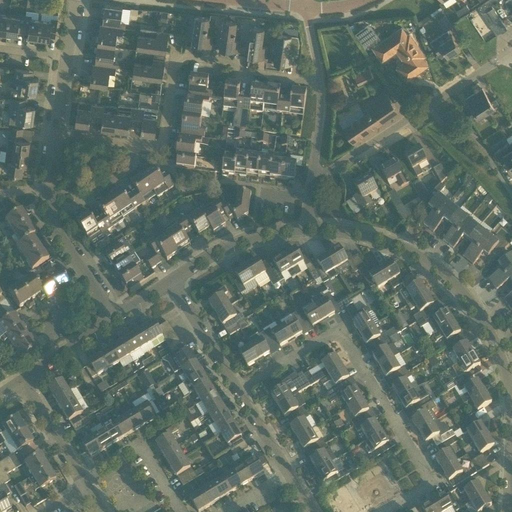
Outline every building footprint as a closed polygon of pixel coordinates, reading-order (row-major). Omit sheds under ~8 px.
[(498,1),(487,8),(501,29),(511,22),(498,1)] [(125,29),(126,23),(121,22),(123,8),(105,5),(103,20),(101,19),(103,20),(102,25),(123,29),(125,29)] [(452,25),(441,9),(434,14),(445,30),(452,25)] [(0,34),(6,35),(9,15),(0,13),(0,34)] [(9,15),(6,35),(6,37),(11,38),(11,36),(18,37),(18,33),(23,34),(26,15),(20,14),(19,17),(9,15)] [(28,38),(38,39),(41,20),(31,18),(32,16),(26,15),(23,34),(28,34),(28,38)] [(207,36),(209,18),(195,16),(191,46),(211,49),(213,37),(207,36)] [(41,20),(38,39),(38,42),(43,42),(43,40),(49,41),(50,37),(55,38),(58,19),(51,18),(51,21),(41,20)] [(234,40),(237,22),(223,20),(219,50),(239,52),(240,41),(234,40)] [(364,28),(355,34),(365,48),(376,41),(376,42),(380,39),(369,24),(367,25),(364,28)] [(102,25),(100,25),(99,30),(97,30),(99,31),(97,45),(115,48),(117,33),(123,34),(123,29),(102,25)] [(262,46),(264,28),(250,27),(246,56),(266,59),(268,47),(262,46)] [(397,69),(406,81),(413,76),(411,74),(418,69),(420,71),(428,66),(422,57),(425,56),(409,34),(407,36),(402,28),(373,48),(382,61),(397,50),(406,63),(397,69)] [(166,52),(169,33),(157,31),(156,37),(138,35),(136,49),(166,52)] [(278,34),(274,63),(293,66),(295,54),(289,53),(292,36),(278,34)] [(448,57),(460,49),(452,36),(433,48),(438,54),(443,51),(448,57)] [(115,48),(97,45),(95,59),(93,59),(95,59),(95,64),(118,68),(118,63),(113,62),(115,48)] [(162,80),(165,60),(153,59),(152,65),(134,62),(132,76),(162,80)] [(92,70),(90,84),(107,87),(109,72),(119,73),(120,68),(117,68),(118,68),(95,64),(93,64),(92,70),(90,69),(92,70)] [(369,68),(361,72),(354,76),(358,85),(373,78),(369,68)] [(29,71),(16,69),(14,82),(12,82),(10,83),(9,88),(10,89),(19,90),(19,91),(19,96),(30,98),(31,93),(37,94),(39,79),(28,78),(29,71)] [(188,96),(210,99),(212,100),(212,94),(207,93),(209,79),(191,76),(188,96)] [(237,110),(244,111),(245,98),(239,98),(241,85),(227,83),(224,107),(237,109),(237,110)] [(277,113),(283,114),(285,101),(279,100),(281,88),(266,86),(266,89),(267,89),(264,111),(277,113)] [(264,111),(267,89),(266,89),(253,87),(251,99),(245,98),(244,111),(250,111),(264,113),(264,111)] [(482,89),(474,94),(486,113),(494,107),(490,102),(482,89)] [(291,102),(285,101),(283,114),(290,115),(303,116),(307,92),(293,90),(291,102)] [(342,128),(344,130),(353,143),(398,111),(385,91),(361,108),(340,122),(343,127),(342,128)] [(475,112),(478,118),(486,113),(474,94),(466,99),(475,112)] [(186,96),(184,116),(202,118),(204,104),(209,105),(210,99),(188,96),(186,96)] [(8,114),(11,114),(9,124),(20,125),(21,121),(32,123),(35,108),(25,106),(26,100),(11,98),(9,105),(8,114)] [(490,102),(494,107),(499,104),(495,99),(490,102)] [(78,102),(75,127),(89,129),(90,117),(96,118),(98,105),(88,104),(78,102)] [(98,105),(96,118),(102,119),(101,130),(115,132),(115,130),(117,108),(104,106),(104,105),(98,105)] [(136,120),(138,108),(118,105),(117,108),(115,130),(129,132),(131,120),(136,120)] [(138,108),(136,120),(142,121),(141,133),(155,135),(158,111),(138,108)] [(478,118),(475,112),(470,115),(473,121),(478,118)] [(202,118),(184,116),(181,135),(205,138),(205,133),(200,132),(202,118)] [(6,150),(32,154),(32,148),(29,148),(30,141),(22,140),(22,135),(11,133),(10,139),(8,139),(6,150)] [(179,135),(176,155),(194,157),(196,145),(201,145),(208,147),(209,140),(204,139),(205,138),(181,135),(179,135)] [(511,168),(511,147),(509,143),(494,153),(501,164),(507,160),(511,168)] [(234,175),(235,172),(238,153),(238,151),(234,150),(235,148),(226,146),(225,155),(224,160),(223,168),(222,176),(227,177),(227,174),(234,175)] [(419,148),(405,157),(412,170),(417,178),(423,174),(418,167),(427,162),(419,148)] [(246,173),(247,173),(249,155),(250,150),(244,149),(244,154),(238,153),(235,172),(240,172),(240,174),(246,175),(246,173)] [(8,163),(27,165),(28,158),(31,159),(32,154),(6,150),(5,161),(8,162),(8,163)] [(268,151),(268,157),(261,156),(259,177),(259,175),(271,176),(273,160),(274,152),(268,151)] [(280,161),(273,160),(271,176),(271,178),(283,180),(286,157),(286,155),(281,154),(280,161)] [(196,157),(194,157),(176,155),(178,156),(177,163),(175,162),(174,167),(194,170),(196,157)] [(259,177),(261,156),(249,155),(247,173),(259,175),(258,177),(259,177)] [(286,157),(283,180),(289,181),(289,183),(294,184),(297,163),(290,162),(291,157),(286,157)] [(27,165),(8,163),(7,174),(22,175),(23,169),(26,170),(27,165)] [(394,163),(381,171),(388,182),(396,178),(401,187),(406,184),(401,175),(394,163)] [(447,178),(440,165),(433,169),(441,184),(447,178)] [(144,177),(157,197),(157,198),(174,187),(165,173),(160,176),(155,169),(144,177)] [(144,177),(142,175),(131,183),(137,193),(132,197),(140,207),(157,197),(144,177)] [(354,185),(359,194),(353,198),(361,211),(372,205),(368,197),(370,196),(371,198),(372,200),(374,201),(376,201),(380,199),(381,197),(381,195),(380,193),(378,191),(369,177),(361,182),(361,181),(354,185)] [(424,213),(429,208),(434,212),(423,224),(428,229),(449,203),(440,195),(445,188),(440,185),(417,209),(424,213)] [(128,200),(121,190),(109,198),(110,200),(123,218),(140,207),(132,197),(128,200)] [(402,205),(394,191),(387,195),(397,213),(404,209),(402,205)] [(226,204),(221,208),(224,213),(230,221),(235,218),(238,222),(248,215),(251,195),(238,193),(236,208),(231,211),(226,204)] [(100,221),(108,232),(124,220),(123,218),(110,200),(99,207),(98,205),(97,205),(106,217),(100,221)] [(217,202),(201,213),(211,229),(214,234),(226,226),(219,216),(224,213),(221,208),(217,202)] [(449,203),(428,229),(433,233),(444,220),(449,224),(459,211),(449,203)] [(211,229),(201,213),(197,208),(181,219),(186,228),(191,225),(201,239),(201,238),(200,236),(211,229)] [(8,234),(34,218),(31,213),(25,216),(21,210),(5,221),(10,229),(7,232),(8,234)] [(443,241),(448,245),(469,219),(459,211),(449,224),(453,228),(443,241)] [(108,232),(100,221),(96,224),(88,212),(87,212),(88,214),(77,222),(91,243),(108,232)] [(38,224),(34,218),(8,234),(16,246),(16,247),(32,236),(33,237),(37,234),(32,227),(38,224)] [(164,230),(165,232),(178,251),(189,244),(190,245),(191,245),(181,231),(186,228),(181,219),(164,230)] [(479,227),(469,219),(448,245),(453,249),(463,236),(468,240),(479,227)] [(468,261),(489,236),(479,227),(468,240),(473,244),(463,257),(468,261)] [(178,251),(165,232),(149,243),(155,253),(156,254),(160,251),(167,261),(179,253),(178,251)] [(37,243),(33,237),(32,236),(16,247),(22,256),(18,258),(20,261),(46,244),(42,239),(37,243)] [(494,239),(489,236),(468,261),(473,265),(483,253),(488,257),(492,252),(497,256),(509,246),(503,239),(502,238),(501,238),(500,238),(499,237),(498,237),(497,237),(496,237),(495,238),(494,239)] [(109,260),(113,266),(133,253),(124,238),(105,251),(108,255),(104,258),(107,262),(109,260)] [(46,244),(20,261),(18,263),(19,266),(26,262),(32,271),(48,260),(44,253),(49,250),(46,244)] [(339,248),(328,255),(336,269),(339,274),(350,267),(355,273),(360,270),(353,258),(347,262),(339,248)] [(295,249),(284,255),(297,276),(301,273),(298,266),(304,263),(306,267),(311,264),(304,252),(299,255),(295,249)] [(113,266),(120,276),(135,266),(140,262),(133,253),(113,266)] [(155,253),(150,256),(157,266),(161,263),(156,254),(155,253)] [(292,279),(297,276),(284,255),(273,262),(276,267),(271,270),(279,284),(283,281),(284,280),(282,276),(287,273),(292,278),(292,279)] [(336,269),(328,255),(317,262),(321,268),(316,271),(320,278),(323,283),(328,279),(326,275),(336,269)] [(389,282),(381,269),(370,275),(358,255),(353,258),(360,270),(370,288),(377,287),(378,289),(389,282)] [(492,285),(511,270),(511,255),(498,265),(502,270),(489,279),(492,285)] [(146,259),(152,269),(157,266),(150,256),(146,259)] [(257,260),(246,267),(255,281),(258,287),(269,280),(274,287),(279,284),(271,270),(269,268),(264,272),(257,260)] [(392,262),(381,269),(389,282),(391,287),(401,281),(403,286),(415,279),(412,274),(404,278),(401,274),(400,275),(392,262)] [(311,264),(306,267),(311,274),(316,271),(311,264)] [(48,276),(59,293),(70,286),(71,287),(57,265),(53,268),(55,271),(48,276)] [(124,288),(129,285),(132,289),(144,281),(135,266),(120,276),(124,282),(122,284),(124,288)] [(244,288),(255,281),(246,267),(235,273),(239,280),(234,283),(241,294),(246,291),(244,288)] [(511,270),(492,285),(496,290),(510,280),(511,283),(511,270)] [(320,278),(316,271),(311,274),(315,282),(320,278)] [(31,300),(34,298),(37,296),(40,302),(46,298),(37,284),(32,276),(29,273),(26,274),(29,278),(20,284),(31,300)] [(46,298),(47,301),(58,293),(60,295),(60,294),(59,293),(48,276),(46,273),(42,275),(44,279),(37,284),(46,298)] [(415,279),(403,286),(405,289),(399,293),(408,306),(427,294),(420,283),(418,284),(415,279)] [(29,309),(30,309),(34,306),(31,300),(20,284),(18,280),(15,282),(17,286),(8,292),(19,308),(25,304),(29,309)] [(209,304),(216,315),(230,306),(223,295),(227,293),(224,288),(212,295),(216,300),(209,304)] [(311,301),(313,303),(324,321),(335,314),(331,308),(336,305),(329,293),(324,296),(322,294),(311,301)] [(427,294),(408,306),(411,311),(416,307),(420,313),(414,317),(417,322),(425,318),(429,315),(425,310),(434,305),(427,294)] [(353,303),(349,297),(341,302),(345,308),(353,303)] [(297,313),(304,324),(309,321),(313,328),(324,321),(313,303),(297,313)] [(223,326),(226,331),(237,324),(244,320),(241,314),(236,317),(230,306),(216,315),(223,326)] [(444,306),(429,315),(425,318),(434,334),(454,322),(447,311),(444,306)] [(353,324),(360,335),(378,324),(379,323),(372,312),(371,313),(368,307),(356,315),(359,320),(353,324)] [(5,335),(21,325),(14,313),(0,322),(0,328),(5,335)] [(291,316),(280,322),(291,341),(302,334),(298,328),(304,324),(297,313),(291,316)] [(168,322),(158,328),(161,333),(171,327),(168,322)] [(272,333),(270,329),(267,326),(262,329),(264,332),(271,344),(276,341),(280,347),(291,341),(280,322),(276,325),(278,329),(272,333)] [(461,333),(454,322),(434,334),(432,335),(436,342),(444,337),(447,341),(443,344),(446,349),(458,342),(454,337),(461,333)] [(143,329),(152,343),(162,337),(161,333),(158,328),(154,323),(143,329)] [(240,330),(237,324),(226,331),(229,336),(240,330)] [(373,342),(376,347),(393,337),(397,334),(400,332),(397,327),(386,333),(385,332),(383,333),(378,324),(360,335),(366,346),(373,342)] [(8,350),(29,336),(21,325),(5,335),(2,338),(4,341),(3,342),(8,350)] [(161,333),(162,337),(164,339),(174,332),(171,327),(161,333)] [(143,329),(132,336),(141,350),(152,343),(143,329)] [(164,339),(167,344),(177,338),(174,332),(164,339)] [(247,341),(250,346),(259,360),(270,354),(266,347),(271,344),(264,332),(259,335),(258,334),(247,341)] [(36,347),(29,336),(8,350),(0,355),(4,361),(9,357),(9,358),(17,353),(20,358),(36,347)] [(122,342),(130,356),(141,350),(132,336),(122,342)] [(373,356),(379,367),(397,356),(390,344),(395,341),(393,337),(376,347),(379,352),(373,356)] [(180,342),(177,338),(167,344),(170,349),(180,342)] [(122,342),(111,349),(119,363),(130,356),(122,342)] [(183,347),(180,342),(170,349),(173,354),(183,347)] [(454,366),(460,363),(474,355),(467,343),(461,347),(458,342),(446,349),(449,355),(448,355),(454,366)] [(259,360),(250,346),(239,353),(248,367),(259,360)] [(186,352),(183,347),(173,354),(176,359),(186,352)] [(100,356),(109,370),(119,363),(111,349),(100,356)] [(175,359),(182,370),(196,362),(189,351),(186,352),(176,359),(175,359)] [(146,358),(147,360),(150,364),(155,361),(151,355),(146,358)] [(474,355),(460,363),(454,366),(452,368),(459,379),(453,382),(456,387),(468,380),(465,375),(466,374),(480,365),(474,355)] [(98,376),(109,370),(100,356),(89,362),(91,365),(86,368),(92,379),(97,375),(98,376)] [(309,373),(303,376),(310,387),(320,381),(343,367),(336,356),(322,365),(325,370),(312,378),(309,373)] [(392,374),(396,380),(407,373),(397,356),(379,367),(386,378),(392,374)] [(202,372),(196,362),(182,370),(188,381),(202,372)] [(328,397),(328,399),(346,388),(352,384),(349,379),(349,378),(343,367),(320,381),(323,386),(332,381),(335,387),(329,390),(329,392),(328,393),(328,394),(328,395),(328,396),(328,397)] [(79,373),(84,382),(90,379),(84,370),(79,373)] [(209,383),(202,372),(188,381),(183,384),(190,395),(195,392),(209,383)] [(407,373),(396,380),(399,385),(392,389),(399,400),(418,388),(415,383),(415,384),(411,377),(410,378),(407,373)] [(145,392),(146,391),(153,387),(154,386),(146,374),(137,379),(145,392)] [(278,407),(298,394),(310,387),(303,376),(302,374),(295,378),(296,380),(294,382),(296,385),(287,390),(283,385),(277,389),(279,391),(271,396),(278,407)] [(464,390),(467,394),(460,398),(464,405),(471,400),(485,392),(478,381),(471,385),(468,380),(456,387),(460,393),(464,390)] [(63,381),(55,386),(49,389),(55,400),(69,392),(63,381)] [(100,393),(109,389),(106,382),(97,386),(100,393)] [(215,394),(209,383),(195,392),(201,402),(215,394)] [(92,384),(87,387),(91,393),(96,390),(92,384)] [(342,398),(348,408),(362,400),(355,389),(352,384),(346,388),(328,399),(331,404),(342,398)] [(412,407),(415,412),(432,402),(422,386),(418,388),(399,400),(406,411),(412,407)] [(69,392),(55,400),(62,411),(76,402),(69,392)] [(485,392),(471,400),(478,412),(492,403),(485,392)] [(222,404),(215,394),(201,402),(208,413),(222,404)] [(290,414),(294,419),(305,412),(302,407),(305,405),(298,394),(278,407),(284,418),(290,414)] [(163,397),(160,398),(156,401),(162,412),(169,407),(163,397)] [(351,422),(354,427),(366,420),(363,415),(369,411),(362,400),(348,408),(355,419),(351,422)] [(72,427),(82,420),(79,416),(83,413),(76,402),(62,411),(69,422),(72,427)] [(436,408),(432,402),(415,412),(418,417),(412,421),(419,432),(437,421),(431,411),(436,408)] [(147,404),(136,411),(145,425),(156,418),(147,404)] [(228,415),(222,404),(208,413),(215,424),(228,415)] [(134,432),(145,425),(136,411),(126,418),(134,432)] [(184,413),(187,418),(191,424),(195,421),(188,411),(184,413)] [(297,439),(311,431),(317,427),(310,416),(309,417),(305,412),(294,419),(297,424),(291,428),(297,439)] [(235,426),(228,415),(215,424),(221,435),(235,426)] [(8,417),(0,422),(0,435),(4,443),(25,430),(17,417),(11,421),(8,417)] [(457,424),(460,429),(472,422),(468,417),(457,424)] [(134,432),(126,418),(115,424),(123,438),(134,432)] [(467,432),(474,443),(488,435),(485,430),(487,429),(484,424),(482,425),(481,424),(480,425),(477,419),(472,422),(460,429),(463,435),(467,432)] [(82,420),(72,427),(75,432),(85,426),(82,420)] [(362,430),(368,441),(382,432),(375,421),(369,425),(366,420),(354,427),(358,432),(362,430)] [(432,440),(437,448),(455,436),(452,431),(449,432),(444,424),(439,424),(437,421),(419,432),(426,443),(432,440)] [(113,445),(123,438),(115,424),(104,431),(113,445)] [(163,455),(177,447),(170,436),(178,431),(175,426),(165,432),(168,437),(156,444),(163,455)] [(228,446),(231,450),(234,448),(235,449),(245,443),(241,437),(235,426),(221,435),(228,446)] [(0,462),(0,465),(2,469),(2,470),(12,463),(22,457),(18,451),(32,443),(25,430),(4,443),(3,443),(11,456),(0,462)] [(102,451),(113,445),(104,431),(93,437),(102,451)] [(311,431),(297,439),(304,450),(310,446),(313,451),(325,444),(322,439),(318,442),(311,431)] [(368,441),(365,443),(367,447),(365,449),(368,454),(371,454),(374,459),(386,452),(382,447),(389,443),(382,432),(368,441)] [(494,446),(488,435),(474,443),(480,454),(494,446)] [(435,459),(442,471),(456,462),(448,448),(458,442),(455,436),(437,448),(442,456),(435,459)] [(91,458),(102,451),(93,437),(82,444),(91,458)] [(238,454),(248,447),(245,443),(235,449),(238,454)] [(310,461),(317,472),(337,459),(330,448),(328,449),(325,444),(313,451),(317,457),(310,461)] [(177,447),(163,455),(170,466),(184,458),(177,447)] [(40,455),(26,463),(24,464),(32,477),(47,467),(40,455)] [(486,460),(483,455),(471,462),(474,468),(486,460)] [(190,475),(194,473),(191,468),(190,469),(184,458),(170,466),(177,477),(180,482),(190,476),(190,475)] [(264,473),(257,462),(255,459),(244,466),(253,480),(264,473)] [(330,479),(333,484),(345,477),(341,472),(344,470),(337,459),(317,472),(324,483),(330,479)] [(242,486),(253,480),(244,466),(240,460),(235,463),(239,469),(234,472),(242,486)] [(486,460),(474,468),(477,473),(489,466),(486,460)] [(442,471),(449,482),(463,473),(456,462),(442,471)] [(12,463),(2,470),(6,475),(16,469),(12,463)] [(214,464),(203,471),(205,475),(216,468),(214,464)] [(47,467),(32,477),(40,490),(55,480),(55,479),(47,467)] [(0,478),(4,485),(10,482),(6,475),(2,470),(2,469),(0,470),(0,478)] [(234,472),(223,479),(231,493),(242,486),(234,472)] [(180,482),(183,486),(183,487),(193,481),(190,476),(180,482)] [(212,486),(220,500),(231,493),(223,479),(212,486)] [(464,492),(471,503),(485,494),(478,483),(477,484),(474,479),(457,489),(460,495),(464,492)] [(14,488),(20,498),(26,495),(20,484),(14,488)] [(212,486),(201,492),(210,506),(220,500),(212,486)] [(201,492),(190,499),(198,511),(200,511),(210,506),(201,492)] [(444,495),(433,502),(439,511),(447,511),(452,509),(453,511),(456,511),(460,510),(450,493),(445,497),(444,495)] [(485,494),(471,503),(476,511),(487,511),(485,509),(492,505),(485,494)] [(0,496),(0,511),(5,511),(10,510),(11,510),(2,496),(0,496)] [(439,511),(433,502),(422,508),(423,511),(439,511)]
